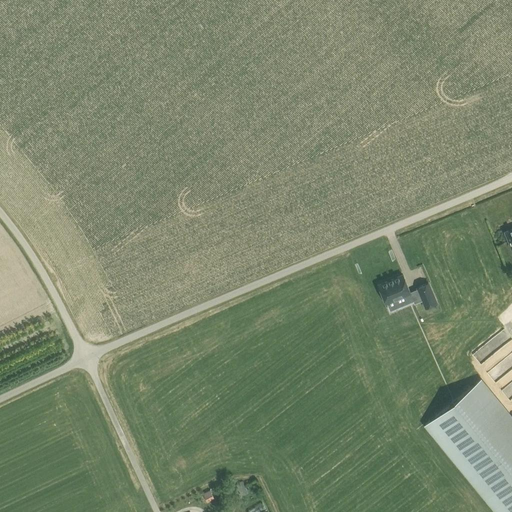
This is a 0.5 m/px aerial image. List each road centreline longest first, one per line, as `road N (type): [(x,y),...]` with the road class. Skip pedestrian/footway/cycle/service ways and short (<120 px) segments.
road 1 (unclassified): [(84,356),(511,177)]
road 2 (unclassified): [(160,511),(84,356)]
road 3 (unclassified): [(84,356),(35,255),(0,212)]
